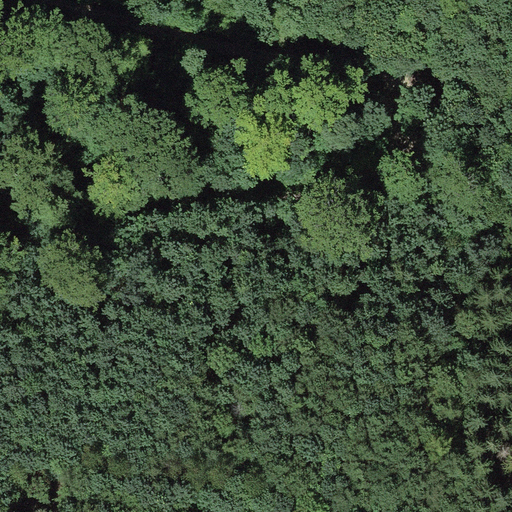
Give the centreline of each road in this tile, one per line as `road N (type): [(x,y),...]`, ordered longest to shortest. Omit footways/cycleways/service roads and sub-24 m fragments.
road 1 (track): [(53,0),(367,92),(511,200)]
road 2 (track): [(410,131),(395,161),(346,190),(196,208),(0,248)]
